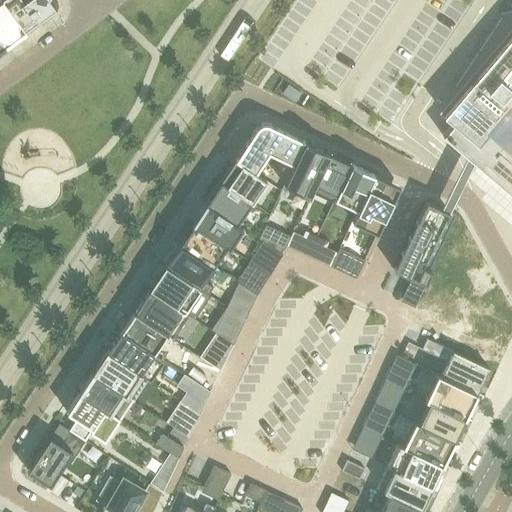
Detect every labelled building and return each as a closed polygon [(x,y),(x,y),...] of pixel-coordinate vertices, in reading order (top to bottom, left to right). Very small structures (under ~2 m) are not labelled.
[(25,30),(2,0),(0,0),(0,40),(4,46),(6,45),(5,45),(23,31),(24,32),(25,30)] [(22,0),(2,0),(25,30),(55,7),(49,0),(23,0),(22,0)] [(511,33),(442,114),(452,123),(442,135),(463,154),(470,159),(511,195),(511,33)] [(288,84),(282,93),(295,101),(300,92),(288,84)] [(237,155),(235,159),(254,172),(268,152),(293,164),(304,141),(268,123),(267,123),(266,123),(265,123),(264,123),(263,123),(262,123),(261,123),(260,123),(259,124),(258,125),(257,125),(257,126),(256,126),(256,127),(251,134),(247,141),(244,144),(245,145),(238,156),(237,155)] [(293,164),(283,184),(309,196),(311,191),(329,153),(304,141),(293,164)] [(329,153),(311,191),(332,201),(334,198),(351,163),(329,153)] [(470,159),(463,154),(438,206),(445,210),(470,159)] [(235,159),(220,181),(251,201),(266,179),(254,172),(235,159)] [(351,163),(334,198),(357,209),(374,174),(351,163)] [(357,209),(351,221),(361,225),(375,232),(377,233),(396,192),(399,186),(384,178),(374,174),(357,209)] [(220,181),(205,203),(236,223),(251,201),(220,181)] [(412,218),(389,266),(421,281),(427,268),(453,213),(445,210),(438,206),(422,199),(413,218),(412,218)] [(205,203),(192,223),(225,245),(229,247),(242,227),(236,223),(205,203)] [(192,223),(179,243),(212,265),(225,245),(192,223)] [(265,223),(258,238),(262,240),(280,252),(285,244),(290,235),(265,223)] [(290,235),(285,244),(295,249),(302,235),(292,230),(290,235)] [(262,240),(249,260),(250,261),(253,263),(269,274),(282,254),(280,252),(262,240)] [(179,243),(164,265),(200,289),(207,294),(212,286),(203,280),(213,265),(212,265),(179,243)] [(326,246),(319,260),(330,266),(337,251),(326,246)] [(337,251),(330,266),(344,273),(353,254),(338,247),(337,251)] [(250,261),(244,270),(264,283),(269,274),(253,263),(250,261)] [(164,265),(149,288),(184,312),(200,289),(164,265)] [(404,279),(396,296),(410,303),(418,286),(404,279)] [(149,288),(133,311),(173,338),(188,315),(184,312),(149,288)] [(233,305),(231,309),(240,315),(245,318),(248,312),(233,305)] [(226,306),(223,312),(238,319),(240,315),(231,309),(226,306)] [(133,311),(120,331),(163,360),(176,340),(173,338),(133,311)] [(120,331),(107,351),(147,377),(150,380),(163,360),(120,331)] [(426,338),(421,348),(428,352),(433,341),(426,338)] [(400,345),(395,356),(414,365),(419,354),(400,345)] [(447,361),(440,375),(476,393),(488,367),(446,347),(442,355),(448,358),(447,361)] [(107,351),(92,372),(132,399),(147,377),(107,351)] [(388,371),(383,381),(402,390),(407,380),(388,371)] [(92,372),(79,392),(119,419),(132,399),(92,372)] [(437,374),(425,399),(429,401),(464,418),(477,393),(476,393),(440,375),(437,374)] [(200,413),(210,391),(194,380),(187,391),(181,400),(200,413)] [(79,392),(66,411),(76,418),(69,429),(85,440),(90,431),(104,441),(119,419),(79,392)] [(378,392),(373,403),(391,412),(397,401),(378,392)] [(181,400),(166,422),(188,437),(200,413),(181,400)] [(429,401),(419,423),(454,439),(464,418),(429,401)] [(415,420),(403,446),(442,464),(454,439),(419,423),(415,420)] [(59,422),(27,470),(50,484),(63,465),(72,451),(60,443),(69,429),(59,422)] [(362,426),(356,437),(375,446),(380,435),(362,426)] [(164,435),(158,445),(169,452),(178,458),(183,447),(164,435)] [(397,443),(387,465),(432,486),(442,464),(403,446),(397,443)] [(167,482),(178,458),(169,452),(155,474),(167,482)] [(346,459),(341,470),(359,478),(364,468),(346,459)] [(231,473),(214,465),(209,476),(225,483),(231,473)] [(387,465),(377,487),(389,493),(421,508),(422,508),(432,486),(387,465)] [(346,499),(348,500),(359,479),(341,470),(330,491),(346,499)] [(104,508),(102,511),(132,511),(137,504),(150,511),(152,511),(162,491),(148,483),(144,490),(122,477),(120,481),(108,503),(105,501),(102,507),(104,508)] [(260,501),(265,489),(250,482),(244,494),(260,501)] [(330,491),(325,502),(343,511),(348,500),(346,499),(330,491)] [(389,493),(379,511),(419,511),(421,508),(389,493)] [(212,511),(215,506),(205,502),(200,511),(181,502),(175,511),(212,511)]
